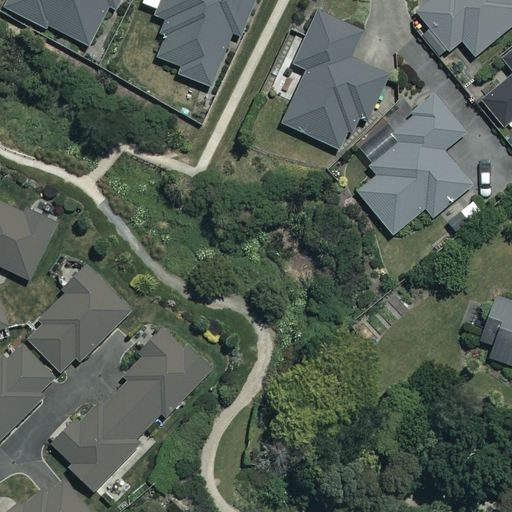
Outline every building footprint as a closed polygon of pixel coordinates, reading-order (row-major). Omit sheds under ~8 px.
[(45,28),(47,24),(92,47),(116,0),(7,0),(4,7),(45,28)] [(139,0),(138,2),(155,9),(152,14),(163,19),(156,33),(165,37),(156,56),(179,67),(176,75),(204,88),(231,32),(237,35),(254,0),(139,0)] [(511,26),(511,0),(426,0),(414,11),(428,28),(423,33),(442,57),(459,42),(472,58),(511,26)] [(360,31),(319,11),(293,65),(307,72),(283,123),(339,149),(356,114),(364,118),(385,74),(347,56),(360,31)] [(511,48),(501,58),(511,71),(511,74),(479,101),(503,132),(511,124),(511,48)] [(391,236),(424,208),(433,218),(473,184),(445,151),(468,131),(435,92),(392,128),(398,134),(366,161),(378,176),(356,194),(391,236)] [(0,264),(30,279),(56,223),(0,197),(0,264)] [(130,307),(86,265),(61,291),(66,295),(26,338),(65,375),(130,307)] [(511,292),(497,287),(482,341),(493,343),(490,360),(511,364),(511,292)] [(133,439),(158,416),(161,420),(214,372),(172,325),(121,371),(127,378),(54,444),(72,465),(68,468),(89,492),(140,446),(133,439)] [(0,436),(37,401),(33,397),(53,378),(18,341),(0,358),(0,436)] [(92,511),(61,474),(22,505),(19,501),(6,511),(92,511)] [(422,511),(424,498),(385,494),(382,511),(422,511)]
